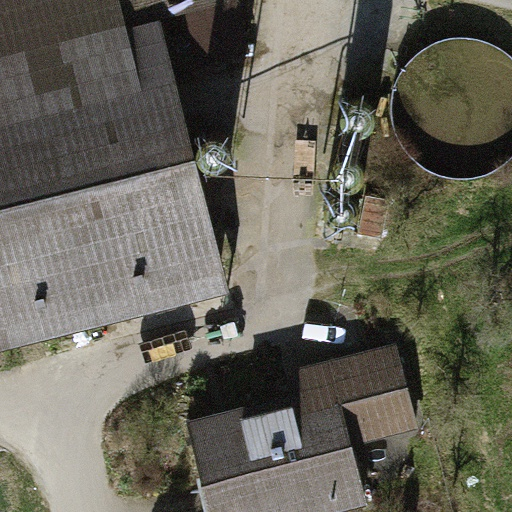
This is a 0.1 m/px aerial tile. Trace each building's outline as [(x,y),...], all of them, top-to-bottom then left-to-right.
[(0,0),(0,130),(171,83),(252,62),(234,0),(0,0)] [(0,353),(228,291),(171,83),(0,130),(0,353)] [(363,106),(351,104),(341,109),(335,119),(337,131),(345,139),(356,141),(367,136),(372,126),(371,115),(363,106)] [(345,150),(334,148),(323,153),(318,163),(319,174),(327,183),(338,185),(349,180),(355,170),(353,158),(345,150)] [(336,189),(324,186),(314,191),(308,202),(309,213),(317,222),(329,224),(339,219),(345,209),(343,197),(336,189)] [(333,233),(322,231),(311,236),(306,246),(307,258),(315,266),(327,269),(337,264),(343,253),(341,242),(333,233)] [(301,404),(191,431),(211,511),(330,511),(365,504),(351,451),(414,435),(393,351),(294,375),(301,404)]
